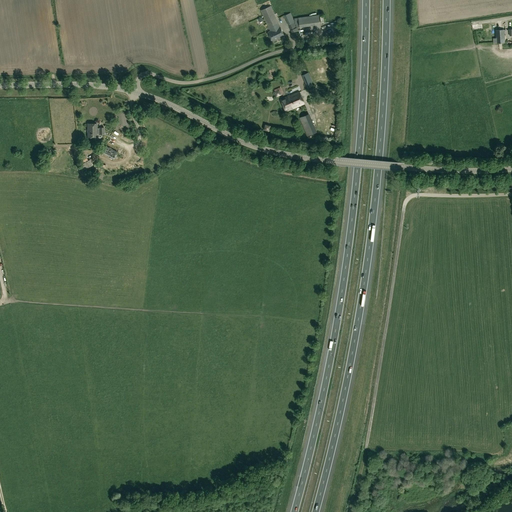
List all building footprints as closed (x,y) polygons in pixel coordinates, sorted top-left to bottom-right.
[(261,11),(270,31),(268,32),(272,42),(284,36),(271,6),(261,11)] [(298,30),(290,13),(284,16),(292,33),(298,30)] [(318,15),(298,18),(300,27),(320,24),(318,15)] [(495,30),(496,38),(493,38),(493,44),(505,43),(504,29),(495,30)] [(307,89),(314,85),(308,72),(301,75),(307,89)] [(283,93),(280,87),(274,90),(275,91),(274,92),(276,97),(282,95),(281,94),(283,93)] [(304,103),(299,91),(287,97),(292,108),(304,103)] [(281,99),(286,111),(292,108),(287,97),(281,99)] [(299,118),(300,121),(299,122),(300,124),(301,123),(307,136),(317,132),(309,114),(299,118)] [(104,134),(104,127),(100,127),(100,128),(97,128),(97,123),(88,123),(88,137),(97,137),(97,133),(100,133),(100,134),(104,134)] [(101,153),(114,160),(118,152),(105,146),(101,153)] [(47,154),(41,157),(44,162),(51,159),(48,153),(47,153),(47,154)] [(93,165),(90,159),(81,164),(84,169),(93,165)]
